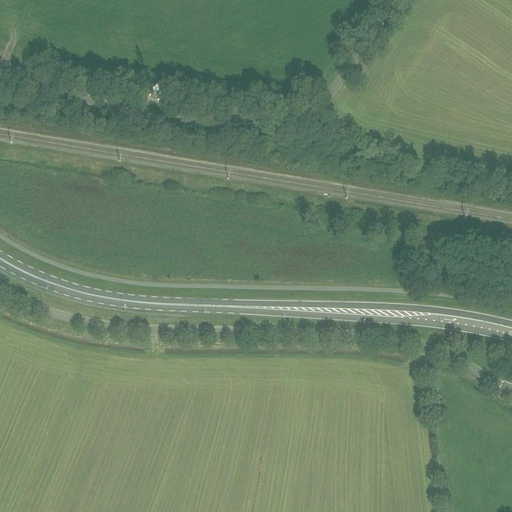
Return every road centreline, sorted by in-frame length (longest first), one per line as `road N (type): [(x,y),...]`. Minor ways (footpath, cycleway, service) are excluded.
road 1 (unclassified): [(511,390),(397,338),(113,326),(47,311),(0,289)]
road 2 (primary): [(511,332),(436,317),(107,298),(0,259)]
road 3 (unclassified): [(0,64),(123,111),(275,119),(327,97),(397,0)]
